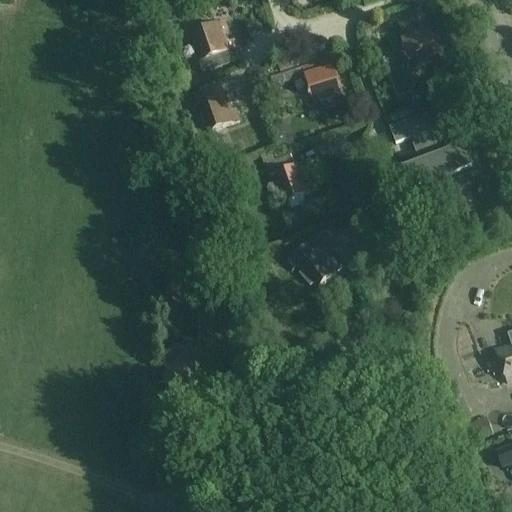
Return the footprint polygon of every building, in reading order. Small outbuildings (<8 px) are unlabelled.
[(162,10),(163,24),(188,22),(187,8),(162,10)] [(399,34),(410,68),(438,59),(426,21),(417,24),(419,32),(413,34),(411,30),(399,34)] [(191,34),(200,62),(199,63),(203,75),(227,67),(223,54),(238,49),(234,37),(226,39),(224,32),(228,31),(224,22),(191,34)] [(302,69),(312,104),(341,95),(330,57),(320,60),(323,67),(316,69),(315,66),(302,69)] [(144,64),(148,75),(159,71),(156,60),(144,64)] [(206,135),(240,123),(235,110),(232,112),(229,105),(236,102),(233,93),(196,107),(206,135)] [(396,146),(431,133),(425,116),(390,129),(396,146)] [(438,150),(417,157),(421,166),(397,174),(404,193),(408,192),(409,194),(445,188),(442,179),(472,168),(465,149),(441,158),(438,150)] [(310,162),(294,168),(291,158),(267,166),(270,177),(273,176),(283,204),(317,192),(312,180),(309,181),(306,174),(314,171),(310,162)] [(326,243),(313,254),(305,246),(286,263),(294,271),(296,270),(315,292),(342,269),(334,259),(331,261),(326,256),(332,251),(326,243)] [(227,337),(233,313),(202,306),(197,329),(227,337)] [(511,334),(507,337),(511,346),(496,352),(507,385),(511,382),(511,334)] [(163,386),(199,395),(209,357),(197,355),(200,344),(185,341),(183,351),(172,349),(163,386)]
